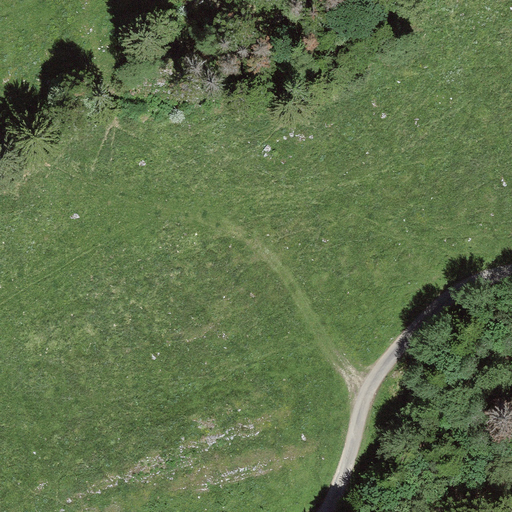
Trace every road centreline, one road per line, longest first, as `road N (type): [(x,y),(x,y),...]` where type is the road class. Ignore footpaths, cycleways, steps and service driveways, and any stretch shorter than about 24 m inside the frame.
road 1 (track): [(511,272),(465,287),(432,311),(386,365),(366,395),(326,511)]
road 2 (track): [(366,395),(279,261),(222,223)]
